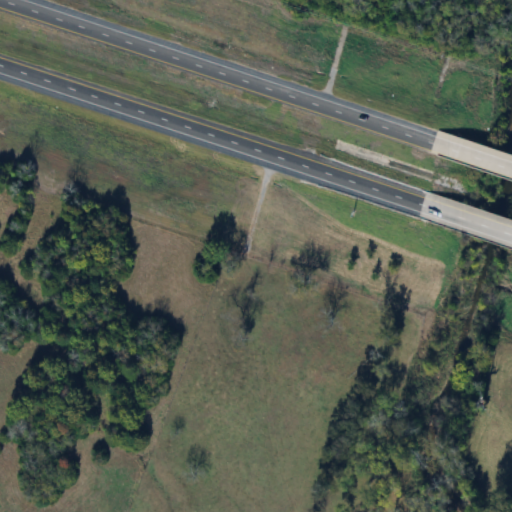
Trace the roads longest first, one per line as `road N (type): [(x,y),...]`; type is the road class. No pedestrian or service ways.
road 1 (trunk): [(430,141),(0,0)]
road 2 (trunk): [(0,64),(419,201)]
